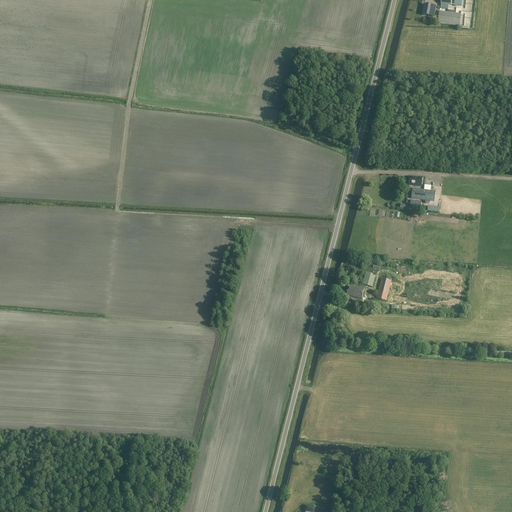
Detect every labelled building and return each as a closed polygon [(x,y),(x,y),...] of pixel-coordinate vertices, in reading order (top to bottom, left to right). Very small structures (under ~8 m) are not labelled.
[(433,6),(424,4),(422,15),(431,16),(433,6)] [(438,24),(460,26),(461,14),(439,12),(438,24)] [(410,177),(410,186),(422,187),(422,178),(410,177)] [(435,191),(412,189),(411,199),(434,201),(435,191)] [(421,202),(410,201),(409,210),(420,211),(421,202)] [(362,284),(372,287),(375,275),(366,273),(363,284),(362,284)] [(381,279),(380,286),(389,288),(391,281),(381,279)] [(362,299),(365,288),(354,286),(354,287),(349,285),(346,295),(362,299)] [(376,299),(386,301),(388,294),(378,292),(376,299)]
